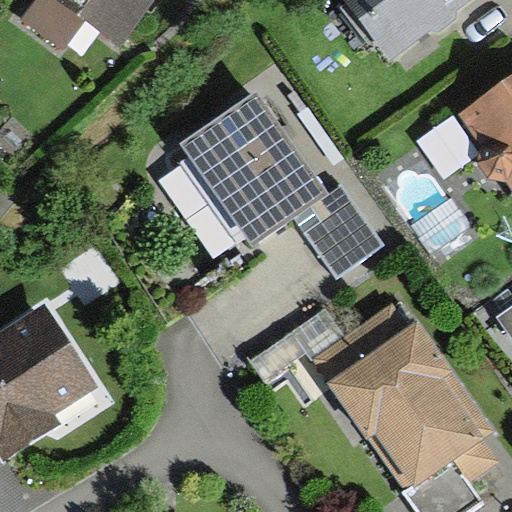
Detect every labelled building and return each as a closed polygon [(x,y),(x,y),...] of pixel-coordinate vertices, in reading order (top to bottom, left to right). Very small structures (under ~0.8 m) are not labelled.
[(139,0),(38,0),(27,17),(93,64),(139,0)] [(359,0),(399,52),(467,0),(359,0)] [(511,185),(511,91),(469,120),(511,185)] [(331,278),(378,247),(339,190),(329,197),(263,101),(180,157),(246,255),(293,223),(331,278)] [(409,338),(390,309),(317,359),(417,506),(491,456),(436,375),(445,368),(420,331),(409,338)] [(0,457),(1,458),(59,421),(55,416),(95,391),(45,312),(0,340),(0,457)] [(511,312),(501,319),(511,335),(511,312)]
